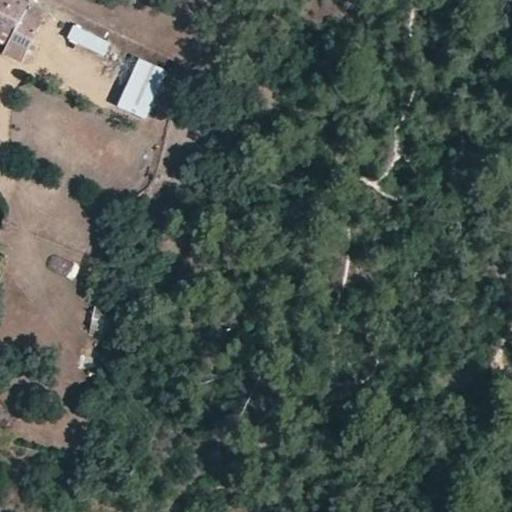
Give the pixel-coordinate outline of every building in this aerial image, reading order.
[(33,22),(37,9),(13,0),(0,0),(0,2),(0,22),(26,33),(21,46),(13,66),(34,73),(51,29),(33,22)] [(0,22),(0,37),(21,46),(26,33),(0,22)] [(116,43),(79,25),(73,37),(109,55),(116,43)] [(124,102),(150,113),(168,68),(144,58),(124,102)] [(80,367),(94,368),(96,344),(83,342),(80,367)]
